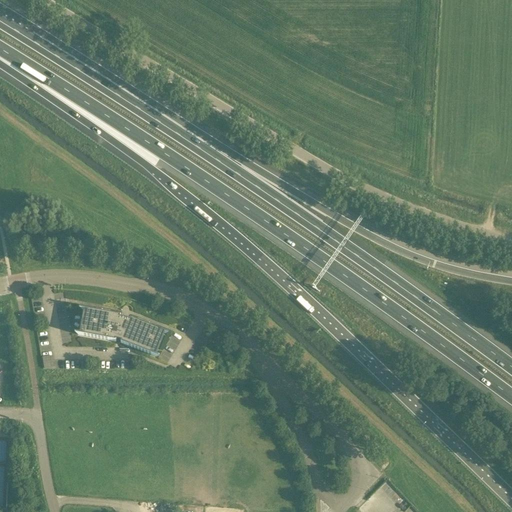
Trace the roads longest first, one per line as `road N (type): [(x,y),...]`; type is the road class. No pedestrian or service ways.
road 1 (motorway): [(0,64),(167,180),(511,498)]
road 2 (motorway): [(0,48),(262,219),(511,398)]
road 3 (unclassified): [(511,242),(365,190),(44,0)]
road 4 (motorway): [(511,369),(217,161)]
road 5 (motorway): [(511,282),(391,248),(217,161)]
road 6 (unclassified): [(280,381),(216,314),(167,289),(85,276),(0,283)]
road 7 (motorway): [(217,161),(0,21)]
road 8 (unclassified): [(338,506),(363,477),(356,455),(295,387),(280,381)]
road 9 (unclassified): [(338,506),(323,495),(280,381)]
